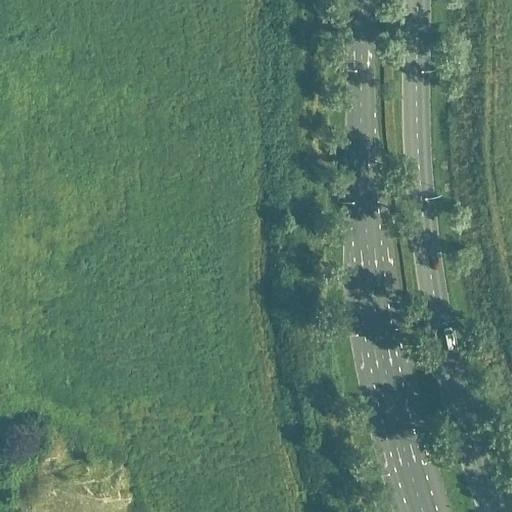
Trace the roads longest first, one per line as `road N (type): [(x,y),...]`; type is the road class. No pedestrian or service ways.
road 1 (primary): [(493,511),(456,401),(426,256),(416,0)]
road 2 (primary): [(361,0),(372,302),(385,384),(422,511)]
